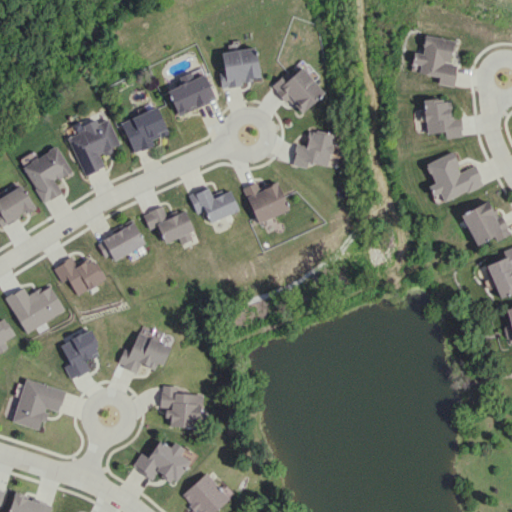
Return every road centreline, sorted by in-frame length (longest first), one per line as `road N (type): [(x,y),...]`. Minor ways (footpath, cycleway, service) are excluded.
road 1 (residential): [(249,135),(104,203),(0,266)]
road 2 (residential): [(0,450),(82,477),(142,511)]
